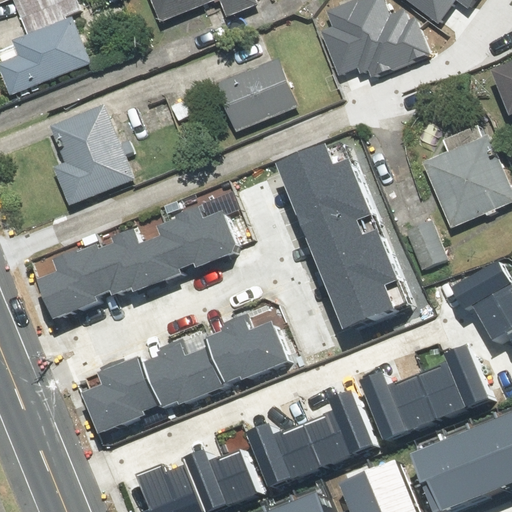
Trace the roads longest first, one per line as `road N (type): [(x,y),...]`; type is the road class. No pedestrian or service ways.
road 1 (residential): [(440,322),(48,473)]
road 2 (residential): [(286,264),(7,369)]
